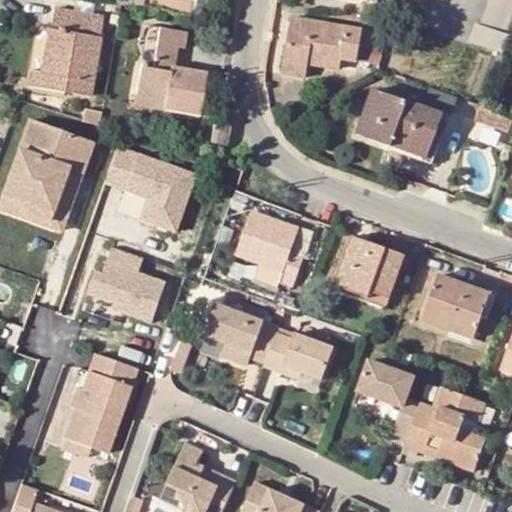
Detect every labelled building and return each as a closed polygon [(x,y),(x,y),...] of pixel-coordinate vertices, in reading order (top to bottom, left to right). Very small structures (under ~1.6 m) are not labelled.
[(506,33),(511,13),(511,0),(491,0),(483,27),(506,33)] [(28,85),(89,95),(104,14),(55,6),(51,27),(48,26),(40,71),(30,69),(28,85)] [(290,19),(286,44),(294,45),(298,20),(290,19)] [(298,20),(294,45),(286,44),(281,70),(305,74),(307,64),(338,70),(340,59),(356,63),(358,54),(366,55),(370,34),(298,20)] [(144,36),(158,38),(160,26),(146,24),(144,36)] [(477,25),(470,45),(504,56),(511,35),(506,33),(483,27),(477,25)] [(141,65),(136,97),(165,102),(164,110),(199,117),(207,71),(175,65),(178,48),(184,49),(187,30),(160,26),(158,38),(153,68),(141,65)] [(304,80),(305,74),(281,70),(280,75),(304,80)] [(373,89),(357,135),(391,147),(396,133),(410,138),(406,152),(424,159),(442,114),(373,89)] [(135,105),(164,110),(165,102),(136,97),(135,105)] [(511,117),(493,110),(481,106),(475,122),(507,135),(511,124),(511,117)] [(88,109),(86,119),(102,123),(103,113),(88,109)] [(226,151),(232,121),(215,118),(210,148),(226,151)] [(31,125),(6,196),(51,212),(66,173),(79,178),(90,146),(31,125)] [(391,147),(406,152),(410,138),(396,133),(391,147)] [(193,175),(115,148),(103,184),(144,199),(156,203),(149,224),(173,232),(193,175)] [(60,229),(79,178),(66,173),(51,212),(6,196),(1,208),(60,229)] [(149,224),(156,203),(144,199),(137,220),(149,224)] [(289,250),(298,226),(254,210),(238,253),(282,270),(279,281),(293,286),(304,255),(289,250)] [(390,299),(405,255),(353,236),(336,284),(368,296),(371,292),(390,299)] [(142,259),(111,248),(101,276),(94,273),(86,295),(113,304),(122,307),(120,313),(151,324),(165,284),(137,274),(142,259)] [(475,337),(491,294),(439,274),(424,318),(475,337)] [(120,313),(122,307),(113,304),(111,310),(120,313)] [(226,344),(221,357),(248,367),(251,359),(265,365),(276,336),(279,330),(216,308),(206,336),(226,344)] [(281,324),(285,311),(279,309),(275,323),(281,324)] [(184,335),(176,356),(188,361),(196,339),(184,335)] [(281,375),(283,367),(323,382),(334,349),(293,336),(292,341),(276,336),(265,365),(264,369),(281,375)] [(511,371),(511,342),(503,368),(511,371)] [(78,444),(107,453),(136,369),(92,354),(80,390),(74,388),(67,408),(72,409),(62,438),(78,444)] [(420,404),(406,400),(413,379),(370,363),(359,393),(401,409),(416,415),(420,404)] [(320,389),(323,382),(283,367),(281,375),(320,389)] [(427,384),(413,379),(406,400),(420,404),(427,384)] [(420,404),(436,410),(443,389),(427,384),(420,404)] [(484,404),(443,389),(436,410),(420,404),(416,415),(408,438),(403,451),(417,457),(419,453),(474,471),(485,439),(461,431),(465,418),(479,422),(484,404)] [(401,409),(396,423),(393,432),(408,438),(416,415),(401,409)] [(75,453),(78,444),(62,438),(59,448),(75,453)] [(222,511),(237,480),(221,473),(219,478),(217,485),(199,477),(202,469),(203,466),(197,463),(203,449),(186,441),(167,484),(179,487),(186,510),(191,511),(222,511)] [(199,477),(217,485),(219,478),(202,469),(199,477)] [(305,502),(289,495),(276,490),(255,480),(242,511),(320,511),(322,509),(305,502)] [(280,481),(276,490),(289,495),(292,487),(280,481)] [(59,511),(35,504),(39,490),(21,484),(11,511),(59,511)] [(161,498),(186,510),(179,487),(167,484),(161,498)]
